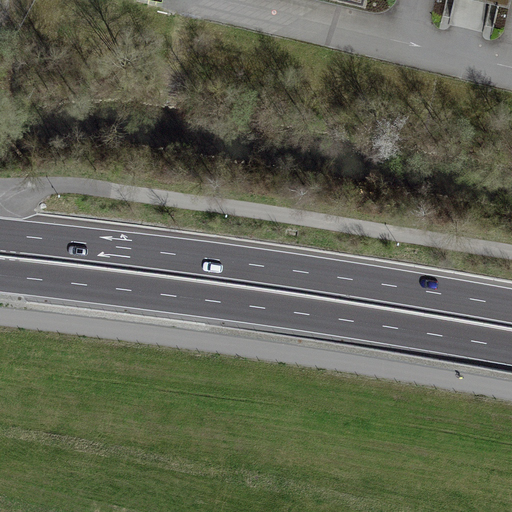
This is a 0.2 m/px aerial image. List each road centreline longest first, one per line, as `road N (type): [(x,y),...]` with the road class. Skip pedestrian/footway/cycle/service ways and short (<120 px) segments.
road 1 (primary): [(0,269),(290,303),(511,349)]
road 2 (primary): [(511,312),(0,237)]
